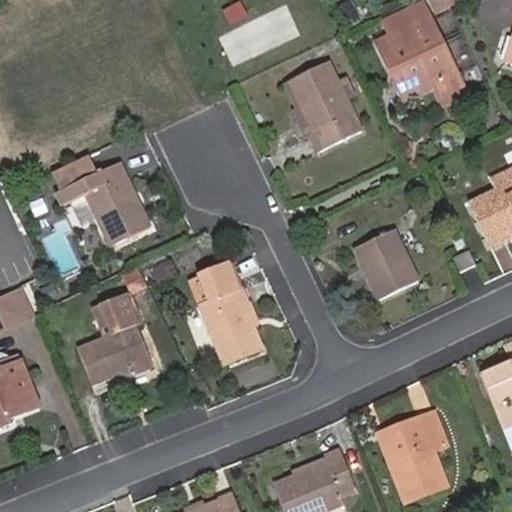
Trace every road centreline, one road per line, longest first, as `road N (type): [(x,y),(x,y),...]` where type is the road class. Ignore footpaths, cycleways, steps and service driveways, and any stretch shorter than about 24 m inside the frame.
road 1 (residential): [(346,379),(17,511)]
road 2 (residential): [(220,171),(275,231),(346,379)]
road 3 (residential): [(511,301),(346,379)]
